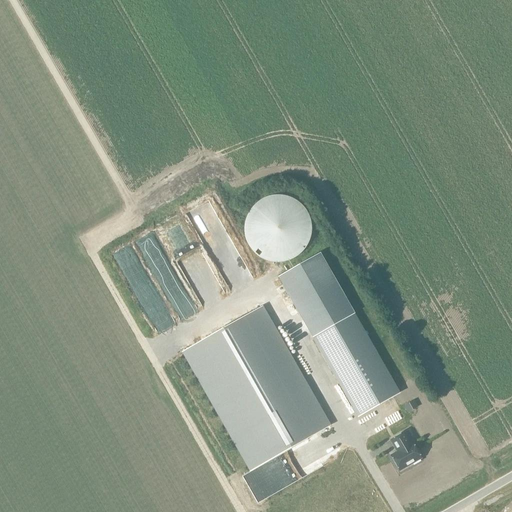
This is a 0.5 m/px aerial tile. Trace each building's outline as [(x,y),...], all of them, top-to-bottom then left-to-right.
[(283,197),(277,196),(272,197),(266,198),(261,201),(256,204),(252,208),(248,213),(246,218),(244,224),(244,230),(244,236),(246,241),(248,247),(252,251),(256,255),(261,259),(266,261),(272,263),(277,263),(283,263),(289,261),(294,259),(299,255),(303,251),(306,247),(309,241),(310,236),(311,230),(310,224),(309,218),(306,213),(303,208),(299,204),(294,201),(289,198),(283,197)] [(357,417),(398,393),(320,256),(279,280),(357,417)] [(183,352),(251,471),(328,427),(260,308),(183,352)] [(386,412),(394,406),(390,402),(383,407),(386,412)] [(372,435),(382,432),(380,427),(370,430),(372,435)] [(397,453),(390,457),(399,471),(412,464),(413,466),(420,462),(419,460),(420,459),(412,444),(409,446),(402,434),(390,441),(397,453)] [(332,458),(341,455),(339,450),(330,453),(332,458)] [(252,472),(254,476),(262,473),(260,468),(252,472)]
